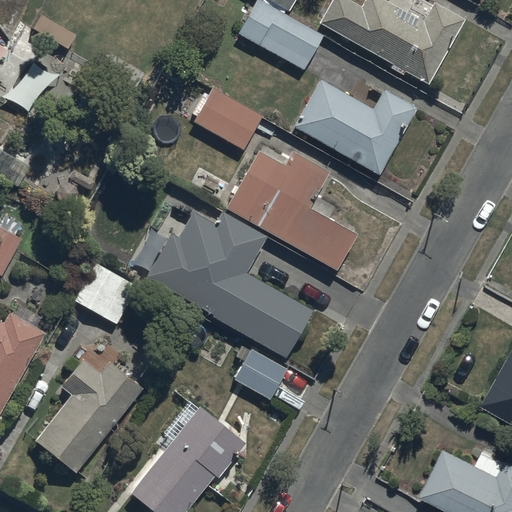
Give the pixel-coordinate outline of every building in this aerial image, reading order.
[(257,0),(254,0),(235,34),(301,71),(321,36),(257,0)] [(295,0),(267,0),(288,13),(295,0)] [(461,20),(431,4),(422,0),(410,0),(403,14),(394,9),(376,0),(362,0),(359,7),(345,0),(329,0),(316,27),(387,64),(385,68),(400,75),(402,72),(427,85),(461,20)] [(81,34),(45,15),(38,29),(73,48),(81,34)] [(43,35),(26,26),(11,53),(29,62),(43,35)] [(318,82),(292,127),(378,176),(415,109),(381,90),(370,111),(318,82)] [(211,88),(191,122),(242,151),(262,117),(211,88)] [(28,168),(0,150),(0,179),(16,189),(28,168)] [(258,151),(225,210),(335,272),(355,236),(306,208),(326,172),(289,151),(282,165),(258,151)] [(169,235),(144,278),(284,357),(310,312),(245,275),(266,237),(221,212),(214,224),(192,211),(176,239),(169,235)] [(21,240),(14,236),(19,226),(3,217),(0,221),(0,275),(0,276),(21,240)] [(93,263),(72,301),(115,324),(136,287),(93,263)] [(0,410),(43,334),(35,329),(40,319),(16,306),(11,315),(9,314),(2,326),(0,324),(0,410)] [(309,384),(248,351),(233,379),(271,400),(273,396),(296,409),(309,384)] [(511,352),(482,407),(511,423),(511,352)] [(72,474),(140,390),(107,363),(99,373),(83,360),(59,390),(69,398),(34,442),(72,474)] [(243,446),(196,409),(129,494),(150,511),(185,511),(214,477),(217,479),(243,446)] [(443,450),(421,496),(452,511),(511,511),(511,464),(482,450),(474,466),(443,450)]
